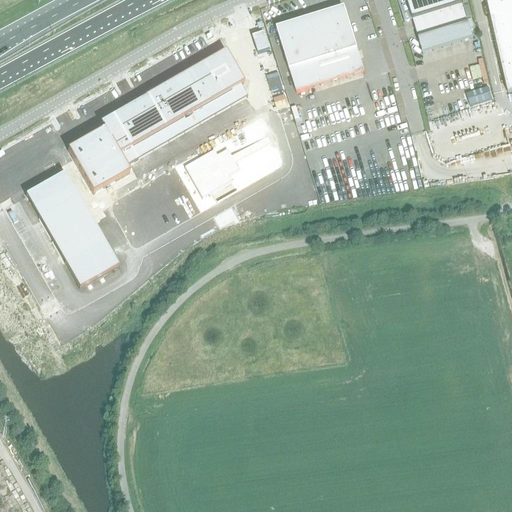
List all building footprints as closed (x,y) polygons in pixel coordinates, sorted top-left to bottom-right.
[(468,24),(460,0),(405,0),(418,40),(468,24)] [(511,0),(486,0),(491,20),(508,94),(511,92),(511,0)] [(296,94),(364,73),(346,14),(278,35),(296,94)] [(109,128),(73,148),(96,191),(133,171),(129,165),(141,158),(134,146),(246,85),(229,54),(106,122),(109,128)] [(229,177),(239,172),(235,165),(254,154),(250,147),(231,158),(227,151),(217,157),(214,151),(184,168),(202,200),(211,195),(211,194),(232,183),(229,177)] [(70,170),(31,191),(82,284),(121,263),(70,170)]
